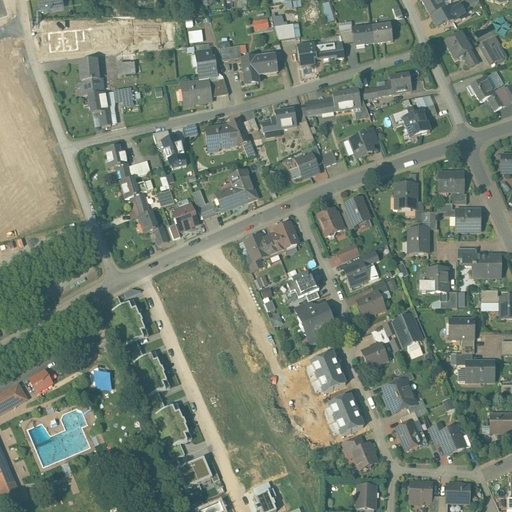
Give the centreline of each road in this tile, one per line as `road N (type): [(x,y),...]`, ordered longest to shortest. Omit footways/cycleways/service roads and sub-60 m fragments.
road 1 (residential): [(63,150),(234,110),(426,50)]
road 2 (residential): [(295,202),(346,321),(347,355),(395,470)]
road 3 (residential): [(142,272),(244,511)]
road 4 (residential): [(295,202),(467,140)]
road 5 (residential): [(142,272),(295,202)]
road 6 (residential): [(63,150),(117,285)]
road 7 (residential): [(0,351),(117,285)]
road 8 (residential): [(24,25),(63,150)]
